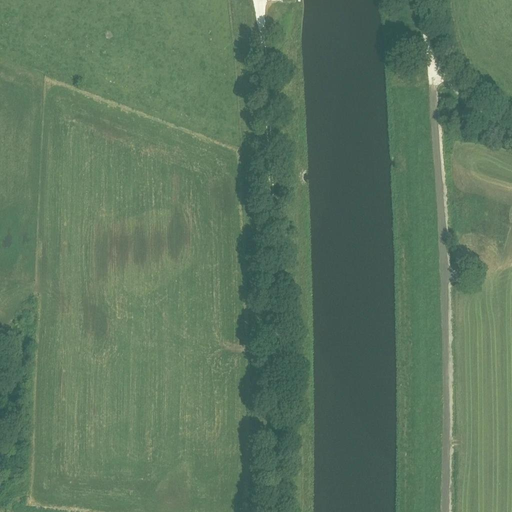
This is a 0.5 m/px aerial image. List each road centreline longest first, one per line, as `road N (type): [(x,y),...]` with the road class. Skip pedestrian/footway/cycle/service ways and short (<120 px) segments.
road 1 (track): [(271,511),(261,28)]
road 2 (track): [(444,511),(445,313),(429,46)]
